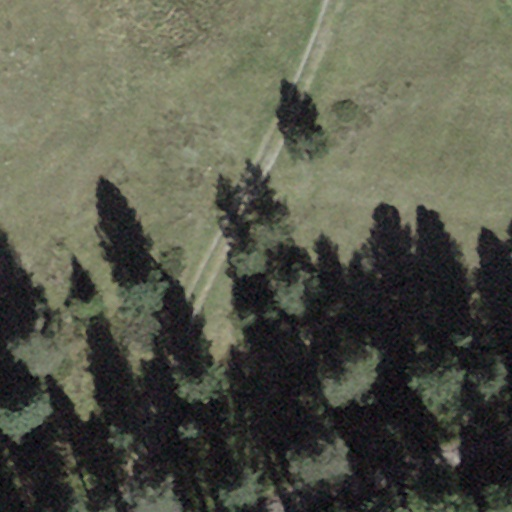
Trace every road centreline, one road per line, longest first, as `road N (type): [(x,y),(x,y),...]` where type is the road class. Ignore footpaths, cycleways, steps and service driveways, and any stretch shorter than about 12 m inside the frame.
road 1 (track): [(136,511),(189,325),(296,121),(336,0)]
road 2 (track): [(258,511),(511,441)]
